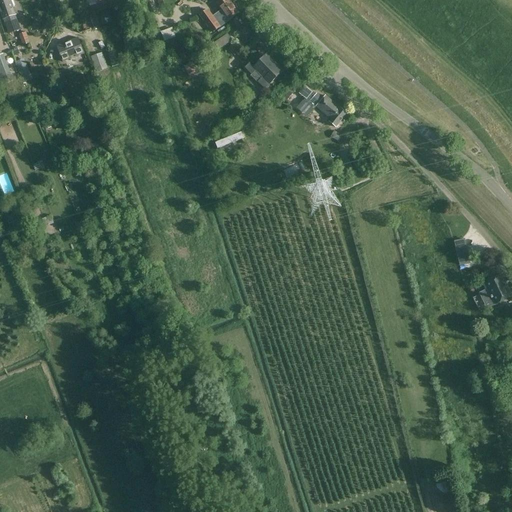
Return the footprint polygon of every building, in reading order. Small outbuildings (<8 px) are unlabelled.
[(0,0),(0,9),(4,19),(7,28),(9,34),(21,30),(17,19),(15,15),(13,9),(15,5),(13,1),(11,0),(0,0)] [(221,10),(214,16),(209,9),(199,16),(212,33),(221,26),(233,18),(232,17),(238,12),(229,0),(221,0),(217,4),(221,10)] [(96,28),(94,16),(82,18),(84,30),(96,28)] [(236,28),(241,24),(236,17),(231,21),(236,28)] [(161,31),(164,40),(175,37),(172,27),(161,31)] [(19,35),(23,46),(30,43),(26,32),(19,35)] [(58,46),(64,62),(84,54),(77,38),(58,46)] [(165,41),(171,58),(180,55),(174,38),(165,41)] [(236,42),(230,49),(237,54),(242,48),(236,42)] [(108,54),(112,67),(118,65),(114,52),(108,54)] [(96,73),(108,69),(103,53),(91,57),(96,73)] [(4,54),(0,55),(0,85),(10,82),(9,80),(12,78),(4,54)] [(254,59),(245,68),(252,75),(257,70),(264,77),(258,82),(265,89),(282,72),(265,56),(258,63),(254,59)] [(33,80),(25,58),(16,61),(24,83),(33,80)] [(193,62),(184,66),(188,73),(196,69),(193,62)] [(2,86),(0,86),(0,100),(7,118),(13,116),(2,86)] [(306,88),(300,94),(306,99),(312,93),(306,88)] [(312,93),(306,99),(310,102),(317,107),(332,119),(330,122),(336,127),(347,114),(325,96),(322,99),(317,94),(315,96),(312,93)] [(73,102),(76,111),(89,106),(86,97),(73,102)] [(339,142),(343,136),(334,131),(331,137),(339,142)] [(218,149),(244,138),(241,132),(215,142),(218,149)] [(42,219),(45,227),(54,223),(51,216),(42,219)] [(501,275),(484,283),(495,305),(511,297),(504,282),(505,282),(501,275)]
